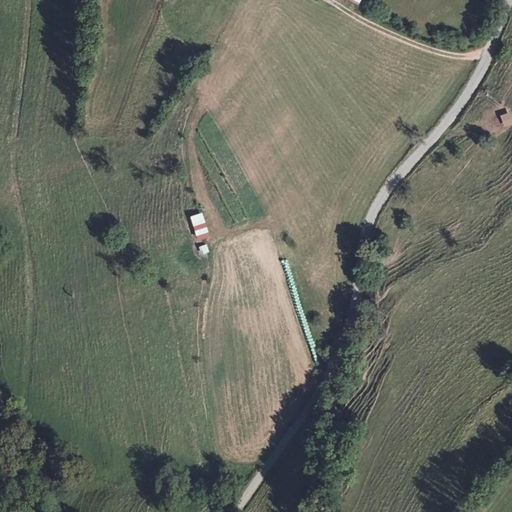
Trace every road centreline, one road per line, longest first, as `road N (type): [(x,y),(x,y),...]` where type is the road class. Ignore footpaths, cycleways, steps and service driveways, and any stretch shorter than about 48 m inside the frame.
road 1 (unclassified): [(509,0),(478,75),(370,215),(336,360),(235,511)]
road 2 (track): [(328,0),(437,52),(488,51)]
road 3 (track): [(336,360),(344,379),(305,511)]
